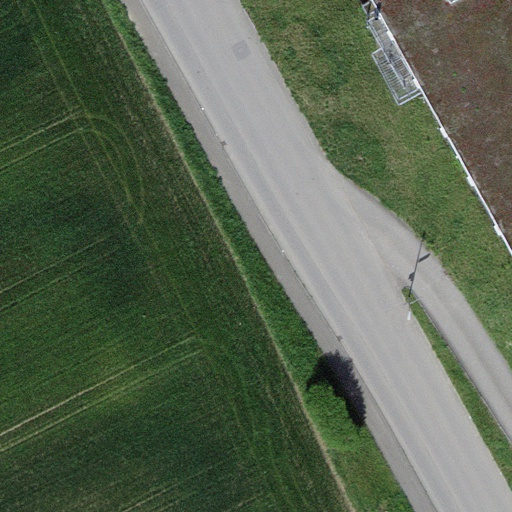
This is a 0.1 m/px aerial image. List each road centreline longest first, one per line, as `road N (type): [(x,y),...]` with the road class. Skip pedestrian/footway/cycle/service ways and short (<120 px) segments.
road 1 (unclassified): [(479,511),(183,0)]
road 2 (unknown): [(311,222),(358,204),(385,217),(511,413)]
